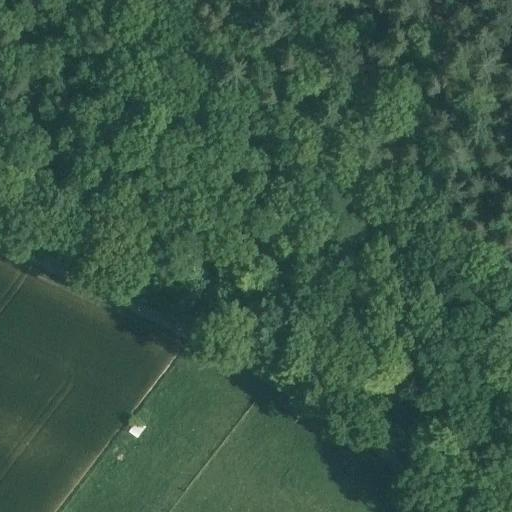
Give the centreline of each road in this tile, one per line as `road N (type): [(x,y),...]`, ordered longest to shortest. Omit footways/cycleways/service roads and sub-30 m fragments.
road 1 (track): [(511,267),(397,206),(87,7)]
road 2 (track): [(373,431),(385,233),(397,206),(347,0)]
road 3 (track): [(0,230),(231,343),(373,431)]
